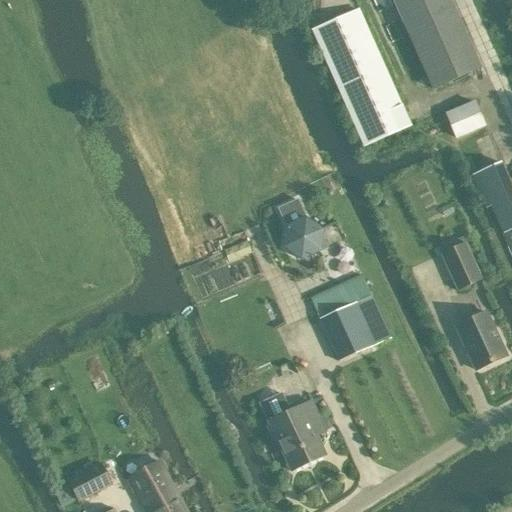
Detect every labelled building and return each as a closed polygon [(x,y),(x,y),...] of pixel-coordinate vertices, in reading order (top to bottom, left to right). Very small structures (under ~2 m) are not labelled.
[(444,0),(393,0),(433,88),(476,69),(444,0)] [(312,33),(347,109),(364,146),(395,132),(387,113),(400,107),(357,12),(312,33)] [(473,101),(445,113),(455,137),(484,125),(473,101)] [(486,208),(491,206),(503,233),(511,229),(511,189),(500,163),(471,176),(486,208)] [(284,248),(301,260),(320,252),(322,231),(305,218),(286,227),(284,248)] [(511,229),(503,233),(501,234),(511,259),(511,229)] [(455,294),(480,282),(462,246),(438,257),(455,294)] [(338,363),(389,339),(361,277),(310,300),(338,363)] [(475,373),(505,358),(498,344),(500,343),(494,331),(493,332),(484,315),(454,330),(475,373)] [(281,394),(257,405),(267,424),(290,471),(323,455),(310,429),(319,425),(309,403),(290,412),(281,394)] [(146,511),(184,511),(158,463),(128,479),(146,511)] [(78,501),(110,485),(100,466),(68,482),(78,501)]
